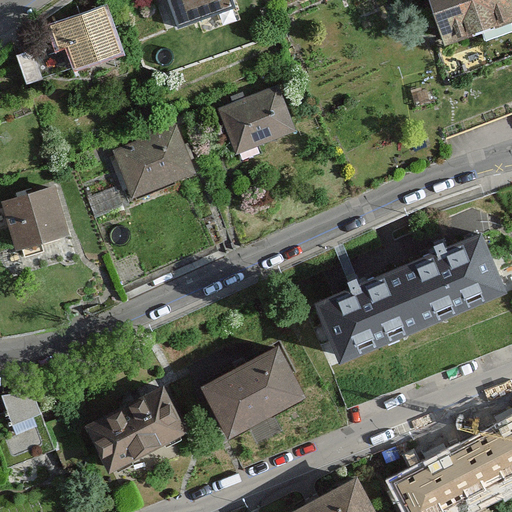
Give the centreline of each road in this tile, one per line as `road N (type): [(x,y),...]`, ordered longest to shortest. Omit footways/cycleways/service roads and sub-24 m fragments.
road 1 (residential): [(0,354),(70,339),(390,190),(511,150)]
road 2 (residential): [(511,376),(175,511)]
